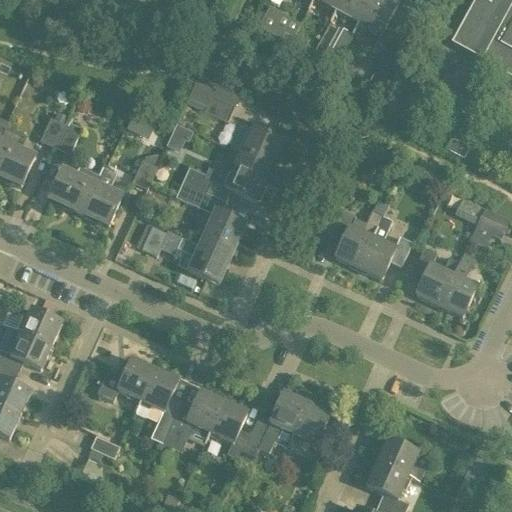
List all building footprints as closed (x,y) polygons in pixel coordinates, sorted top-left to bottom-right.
[(336,16),(345,0),(316,0),(314,4),(336,16)] [(358,28),(374,0),(345,0),(336,16),(358,28)] [(378,0),(374,0),(358,28),(381,41),(398,10),(378,0)] [(511,0),(476,0),(451,46),(481,62),(483,58),(508,72),(506,78),(510,81),(511,78),(511,0)] [(290,47),(295,37),(275,26),(281,15),(269,9),(257,30),(290,47)] [(295,37),(290,47),(302,53),(307,44),(295,37)] [(337,66),(343,57),(327,49),(322,58),(337,66)] [(343,57),(337,66),(350,73),(355,63),(343,57)] [(0,84),(1,85),(11,63),(0,58),(0,84)] [(227,125),(239,99),(197,81),(185,107),(227,125)] [(149,140),(155,127),(133,118),(128,131),(149,140)] [(55,150),(65,127),(50,120),(39,143),(55,150)] [(0,162),(2,163),(0,167),(0,179),(20,188),(34,158),(21,152),(26,141),(5,131),(7,125),(6,125),(0,138),(0,162)] [(65,127),(55,150),(70,157),(80,134),(65,127)] [(179,129),(168,145),(176,151),(188,135),(179,129)] [(251,175),(266,181),(282,146),(252,132),(240,156),(257,164),(251,175)] [(462,161),(468,150),(451,140),(445,151),(462,161)] [(222,169),(215,185),(225,189),(224,192),(230,195),(254,206),(266,181),(251,175),(257,164),(240,156),(233,174),(222,169)] [(147,192),(157,169),(142,162),(131,184),(147,192)] [(90,203),(104,171),(103,170),(99,178),(79,169),(75,177),(61,170),(48,200),(73,212),(79,198),(90,203)] [(79,198),(73,212),(108,228),(122,198),(109,192),(116,177),(104,171),(90,203),(79,198)] [(189,171),(182,186),(205,196),(211,183),(212,181),(204,178),(189,171)] [(198,211),(205,196),(182,186),(176,200),(198,211)] [(358,271),(382,219),(388,208),(377,203),(362,235),(351,230),(356,218),(343,212),(332,237),(343,242),(335,260),(358,271)] [(500,243),(509,223),(484,211),(469,243),(484,250),(490,238),(500,243)] [(220,245),(234,251),(245,227),(214,214),(199,248),(215,255),(220,245)] [(382,219),(358,271),(382,282),(390,264),(401,270),(412,245),(400,240),(395,250),(382,244),(392,224),(382,219)] [(156,259),(166,236),(151,230),(141,253),(156,259)] [(215,255),(199,248),(199,249),(181,241),(176,252),(194,260),(187,274),(218,287),(234,251),(220,245),(215,255)] [(453,277),(462,257),(458,265),(449,261),(444,272),(432,267),(436,256),(424,251),(413,275),(424,280),(416,298),(439,309),(453,277)] [(453,277),(439,309),(463,320),(478,288),(465,282),(474,263),(462,257),(453,277)] [(20,334),(52,348),(62,325),(31,310),(20,334)] [(41,372),(52,348),(20,334),(10,356),(0,351),(0,366),(19,375),(24,364),(41,372)] [(140,402),(154,373),(131,362),(122,379),(108,372),(96,397),(113,404),(118,392),(140,402)] [(14,385),(19,375),(0,366),(0,408),(20,417),(31,394),(14,385)] [(163,447),(182,405),(170,400),(178,384),(154,373),(140,402),(163,412),(157,424),(150,441),(163,447)] [(210,434),(224,404),(201,394),(193,410),(182,405),(163,447),(181,455),(189,435),(192,436),(195,428),(210,434)] [(291,441),(308,406),(284,395),(261,442),(250,437),(239,461),(252,466),(259,452),(269,456),(278,435),(289,440),(291,441)] [(239,461),(250,437),(240,432),(248,415),(224,404),(210,434),(232,444),(227,455),(239,461)] [(291,441),(289,440),(282,458),(293,463),(304,440),(316,446),(331,416),(308,406),(291,441)] [(0,436),(10,440),(20,417),(0,408),(0,436)] [(114,460),(120,449),(96,438),(90,452),(91,453),(101,457),(102,455),(114,460)] [(405,478),(404,478),(419,485),(424,474),(409,466),(414,454),(382,440),(373,463),(405,478)] [(395,500),(404,478),(405,478),(373,463),(363,487),(380,495),(375,507),(385,511),(403,511),(406,505),(395,500)] [(467,506),(477,483),(465,478),(454,501),(467,506)]
